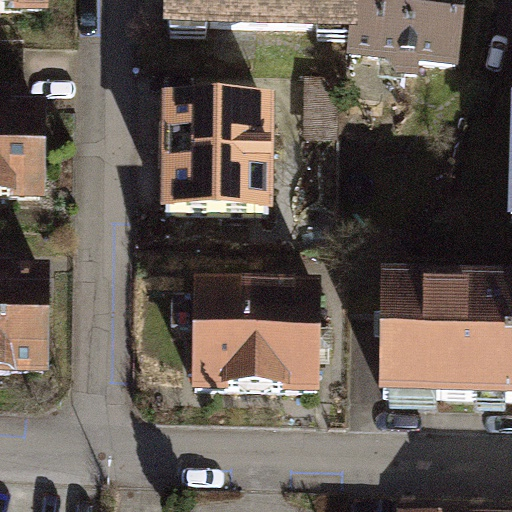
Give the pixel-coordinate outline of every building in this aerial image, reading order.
[(0,0),(0,31),(44,31),(43,0),(0,0)] [(172,0),(172,30),(357,34),(360,0),(172,0)] [(360,0),(357,34),(354,57),(393,63),(402,76),(419,78),(419,65),(458,70),(465,0),(360,0)] [(337,86),(310,86),(310,150),(337,150),(337,86)] [(0,222),(46,222),(45,116),(5,117),(5,103),(0,102),(0,222)] [(272,114),(171,113),(170,223),(270,224),(272,114)] [(0,393),(52,394),(53,283),(10,282),(10,272),(0,271),(0,393)] [(511,294),(390,293),(389,403),(511,404),(511,294)] [(321,296),(202,295),(201,394),(319,396),(321,296)]
